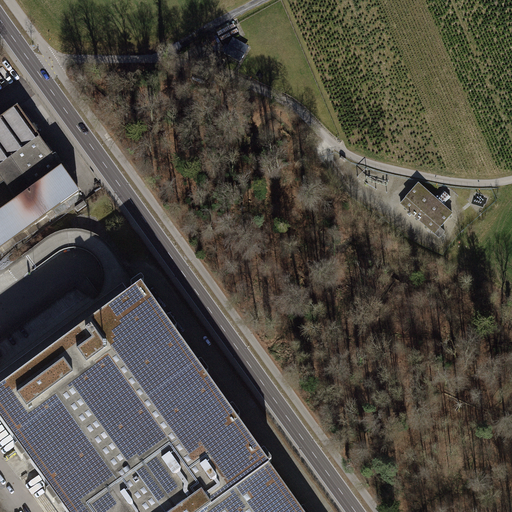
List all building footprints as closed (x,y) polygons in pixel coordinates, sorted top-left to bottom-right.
[(229,23),(216,30),(219,36),(236,27),(234,24),(231,26),(229,23)] [(237,29),(220,38),(221,41),(238,32),(237,29)] [(216,37),(215,35),(208,38),(213,46),(219,43),(216,37)] [(249,47),(233,39),(229,46),(244,55),(249,47)] [(219,43),(213,46),(215,51),(222,47),(219,43)] [(244,55),(229,46),(224,54),(240,62),(244,55)] [(0,119),(0,185),(4,183),(17,201),(61,169),(17,107),(0,119)] [(0,250),(79,194),(61,169),(17,201),(0,212),(0,250)] [(444,191),(436,200),(419,184),(401,204),(435,234),(439,238),(445,232),(440,228),(452,214),(443,206),(450,197),(444,191)] [(0,390),(104,316),(98,307),(93,300),(75,288),(0,341),(0,390)] [(302,511),(141,289),(104,316),(0,390),(0,419),(66,511),(302,511)]
